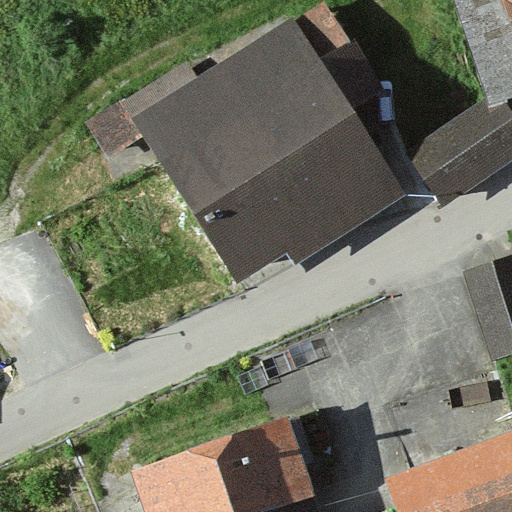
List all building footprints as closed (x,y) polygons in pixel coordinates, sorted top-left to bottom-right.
[(511,0),(436,0),(480,121),(511,104),(511,0)] [(283,37),(278,28),(127,124),(118,110),(78,135),(100,170),(128,153),(219,296),(273,262),(282,276),(389,208),(334,122),(372,98),(341,49),(336,52),(314,17),(283,37)] [(480,126),(471,112),(388,169),(410,202),(419,196),(434,217),(511,163),(511,138),(496,115),(480,126)] [(511,358),(511,267),(511,266),(459,285),(489,367),(511,358)] [(305,511),(273,429),(117,489),(125,511),(305,511)] [(511,511),(511,434),(374,489),(383,511),(511,511)]
